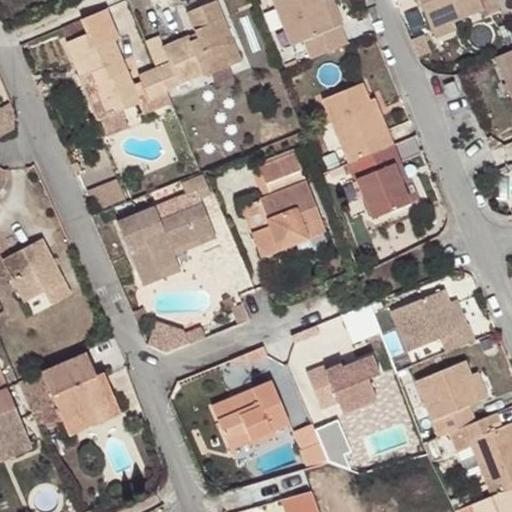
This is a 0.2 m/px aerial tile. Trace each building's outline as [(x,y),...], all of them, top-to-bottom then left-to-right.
[(121,39),(108,10),(80,22),(86,35),(64,44),(79,78),(83,77),(88,74),(93,87),(88,90),(101,120),(141,104),(138,98),(144,95),(148,102),(167,94),(166,90),(202,75),(204,78),(242,61),(216,0),(185,14),(197,39),(190,42),(187,36),(161,48),(167,63),(137,76),(139,82),(132,84),(115,42),(121,39)] [(308,61),(347,44),(339,26),(333,29),(321,0),(270,0),(290,47),(301,44),(308,61)] [(321,0),(333,29),(339,26),(343,24),(332,0),(321,0)] [(415,0),(429,32),(452,23),(483,11),(480,6),(477,0),(415,0)] [(452,23),(429,32),(432,40),(455,31),(452,23)] [(511,50),(498,57),(507,79),(502,82),(511,106),(511,50)] [(498,57),(492,59),(502,82),(507,79),(498,57)] [(88,74),(83,77),(88,90),(93,87),(88,74)] [(458,97),(452,83),(441,87),(447,102),(458,97)] [(347,164),(393,145),(387,130),(381,133),(368,102),(361,84),(320,101),(346,165),(347,164)] [(374,98),(368,102),(381,133),(387,130),(374,98)] [(400,161),(393,145),(347,164),(371,221),(410,204),(401,184),(392,165),(400,161)] [(302,170),(295,153),(257,168),(263,185),(271,183),(275,193),(258,199),(269,229),(250,236),(259,258),(325,232),(305,180),(304,181),(300,171),(302,170)] [(408,181),(400,161),(392,165),(401,184),(408,181)] [(200,175),(179,183),(184,195),(185,196),(196,192),(200,200),(209,196),(200,175)] [(184,195),(154,207),(159,221),(201,204),(200,200),(196,192),(185,196),(184,195)] [(197,246),(216,239),(201,204),(159,221),(154,207),(115,223),(136,275),(157,267),(154,261),(172,253),(171,250),(195,240),(197,246)] [(2,257),(38,314),(76,290),(40,233),(2,257)] [(172,253),(154,261),(157,267),(175,260),(172,253)] [(439,339),(445,353),(474,342),(467,326),(458,329),(448,305),(443,291),(389,312),(406,352),(439,339)] [(458,329),(467,326),(457,302),(448,305),(458,329)] [(236,327),(249,321),(242,304),(228,309),(236,327)] [(304,358),(381,332),(372,304),(295,329),(304,358)] [(95,376),(85,353),(18,382),(39,432),(62,423),(61,420),(114,398),(103,373),(95,376)] [(342,416),(376,402),(367,380),(379,375),(370,356),(342,367),(340,364),(324,370),(322,367),(304,374),(320,411),(336,404),(342,416)] [(412,382),(436,438),(460,428),(474,422),(467,407),(478,402),(468,376),(462,362),(412,382)] [(477,373),(468,376),(478,402),(486,399),(477,373)] [(290,424),(270,381),(209,406),(228,450),(290,424)] [(0,389),(0,448),(28,437),(6,387),(0,389)] [(121,415),(114,398),(61,420),(62,423),(69,437),(121,415)] [(382,416),(376,402),(342,416),(348,430),(382,416)] [(474,422),(460,428),(489,497),(511,487),(511,426),(511,423),(500,427),(494,414),(474,422)] [(339,435),(318,443),(327,464),(347,455),(339,435)] [(28,437),(0,448),(0,463),(33,449),(28,437)] [(327,464),(318,443),(299,451),(307,470),(327,464)] [(511,511),(511,487),(489,497),(468,505),(471,511),(511,511)] [(317,511),(309,491),(279,501),(282,511),(317,511)]
